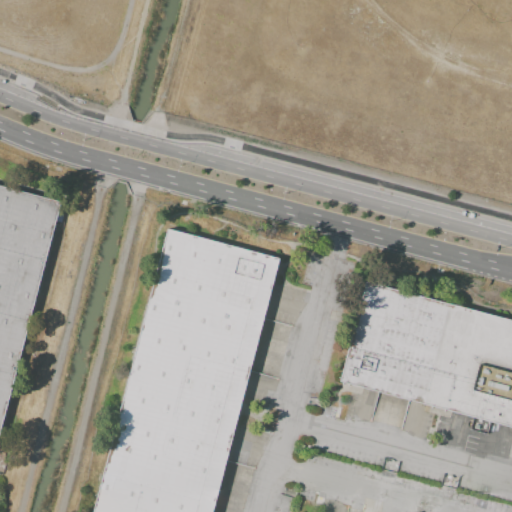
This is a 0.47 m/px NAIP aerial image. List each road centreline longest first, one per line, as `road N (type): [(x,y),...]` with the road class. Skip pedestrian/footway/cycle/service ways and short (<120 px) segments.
road 1 (primary): [(149,177),(511,274)]
road 2 (primary): [(511,234),(160,141)]
road 3 (track): [(152,139),(189,0)]
